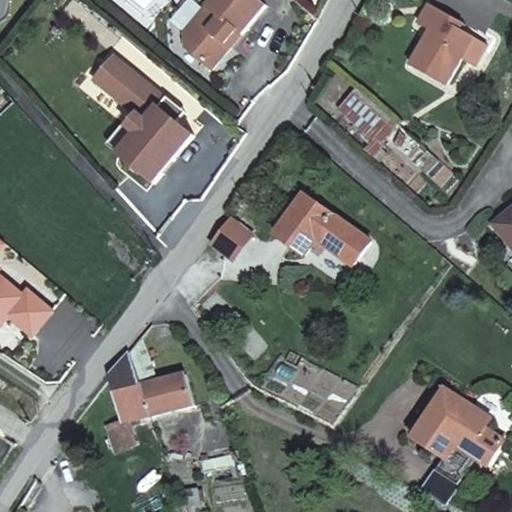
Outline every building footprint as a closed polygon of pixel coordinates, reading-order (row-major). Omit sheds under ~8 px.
[(267,6),(259,0),(214,0),(186,35),(187,49),(214,70),(232,47),(227,44),(238,31),(242,35),(267,6)] [(479,32),(436,11),(424,30),(446,43),(429,77),(460,96),(478,63),(487,45),(475,37),(479,32)] [(176,107),(116,58),(97,81),(139,115),(129,127),(138,134),(121,155),(156,184),(194,136),(169,116),(176,107)] [(353,103),(343,115),(378,143),(389,130),(353,103)] [(176,107),(169,116),(177,122),(183,114),(176,107)] [(110,145),(121,155),(138,134),(129,127),(126,125),(110,145)] [(50,197),(34,216),(79,251),(94,232),(50,197)] [(307,261),(314,250),(319,244),(330,253),(356,271),(374,246),(307,199),(277,240),(307,261)] [(511,214),(489,234),(511,260),(511,214)] [(231,225),(213,249),(236,266),(253,241),(231,225)] [(0,325),(1,326),(9,317),(33,337),(52,313),(28,292),(23,298),(0,278),(0,248),(4,244),(0,240),(0,325)] [(319,244),(314,250),(326,258),(330,253),(319,244)] [(157,387),(142,342),(130,357),(146,394),(154,421),(195,411),(185,381),(157,387)] [(146,394),(130,357),(111,380),(126,427),(109,432),(117,457),(145,449),(136,427),(154,421),(146,394)] [(481,472),(494,479),(511,451),(492,438),(498,428),(447,400),(416,451),(448,471),(440,484),(464,498),(481,472)]
